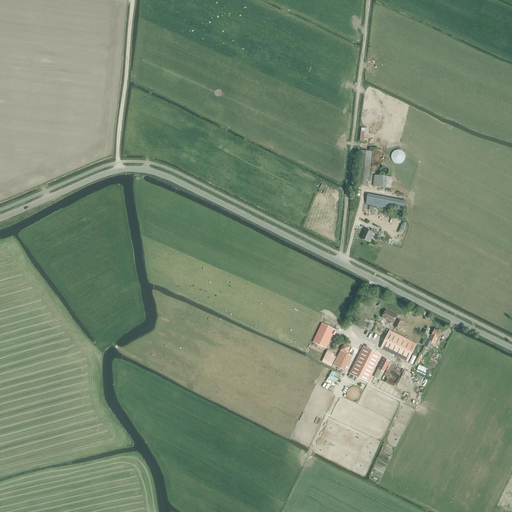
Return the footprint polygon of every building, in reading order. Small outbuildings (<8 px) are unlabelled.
[(396,164),(397,164),(399,164),(400,164),(401,164),(402,163),(403,162),(404,162),(404,161),(405,160),(405,159),(405,158),(405,157),(405,156),(405,155),(404,154),(404,153),(403,152),(402,151),(401,151),(400,150),(399,150),(398,150),(397,150),(396,151),(394,152),(393,152),(393,153),(392,154),(392,155),(392,157),(392,158),(392,159),(392,160),(392,161),(393,161),(393,162),(394,163),(395,163),(396,164)] [(358,185),(363,185),(368,186),(371,152),(361,151),(358,185)] [(373,186),(391,188),(392,177),(375,176),(373,186)] [(389,209),(391,199),(368,195),(367,205),(389,209)] [(389,209),(404,211),(406,202),(391,199),(389,209)] [(361,239),(368,242),(373,233),(376,235),(378,232),(371,229),(370,232),(365,229),(361,239)] [(382,318),(393,324),(397,316),(386,310),(382,318)] [(395,328),(399,330),(403,322),(399,320),(395,328)] [(313,342),(326,349),(335,330),(328,327),(322,323),(313,342)] [(428,340),(435,344),(438,340),(441,332),(435,329),(432,335),(431,335),(428,340)] [(407,363),(417,345),(390,331),(380,349),(407,363)] [(337,358),(333,365),(344,371),(352,356),(347,354),(350,347),(344,344),(341,351),(341,350),(337,358)] [(364,346),(349,374),(368,383),(382,355),(364,346)] [(430,349),(425,346),(421,354),(426,356),(430,349)] [(328,350),(323,360),(332,365),(336,357),(334,357),(334,356),(335,355),(332,353),(332,352),(330,351),(328,350)] [(377,369),(378,369),(376,373),(374,377),(380,380),(382,376),(384,373),(390,362),(382,358),(377,369)] [(416,371),(425,376),(428,369),(419,365),(416,371)]
